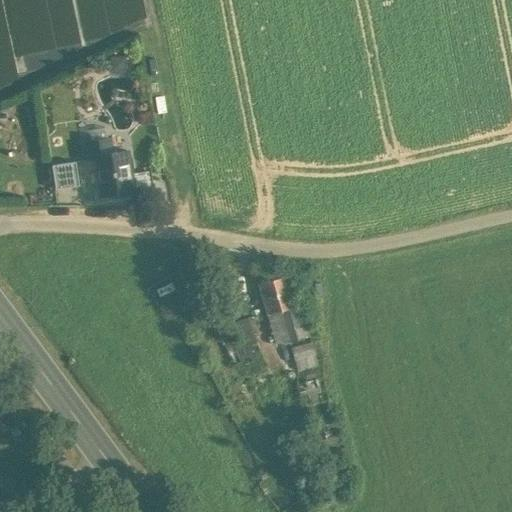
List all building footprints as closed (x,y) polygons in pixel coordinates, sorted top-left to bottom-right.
[(127,151),(111,154),(109,139),(89,142),(91,158),(96,157),(102,195),(133,190),(127,151)] [(56,189),(79,185),(75,161),(52,165),(56,189)] [(286,275),(259,284),(268,314),(276,341),(290,340),(290,342),(311,336),(302,303),(295,305),(286,275)] [(236,347),(239,358),(258,353),(247,318),(234,322),(241,346),(236,347)] [(317,363),(311,343),(293,348),(298,369),(317,363)] [(338,433),(327,435),(333,462),(344,459),(338,433)]
